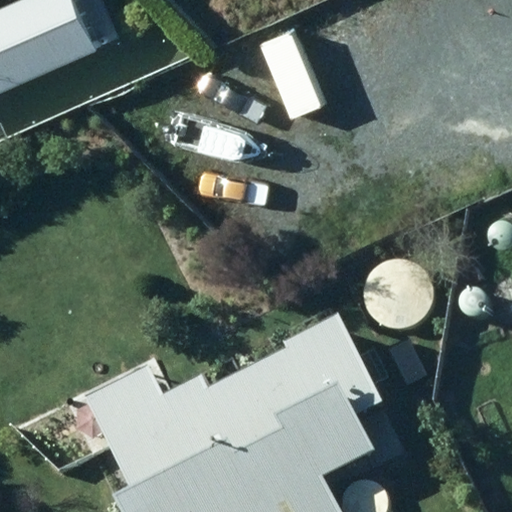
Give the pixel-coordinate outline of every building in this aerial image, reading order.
[(7,0),(0,3),(0,93),(126,40),(108,0),(7,0)] [(378,22),(402,80),(437,65),(413,8),(378,22)] [(402,80),(378,22),(342,37),(366,95),(402,80)] [(301,228),(315,263),(470,201),(455,166),(301,228)] [(482,234),(503,252),(511,240),(511,216),(503,209),(482,234)] [(511,267),(505,256),(478,274),(511,326),(511,267)] [(277,349),(281,357),(204,394),(197,381),(159,400),(141,363),(76,395),(125,496),(109,504),(113,511),(331,511),(317,483),(365,460),(346,422),(375,407),(333,321),(277,349)]
